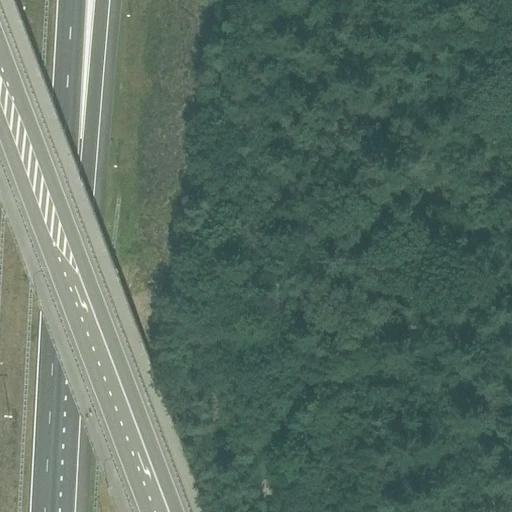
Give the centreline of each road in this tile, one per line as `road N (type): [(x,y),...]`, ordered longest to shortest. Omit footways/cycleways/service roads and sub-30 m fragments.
road 1 (secondary): [(162,511),(0,78)]
road 2 (motorway): [(43,511),(58,213)]
road 3 (motorway): [(58,213),(90,0)]
road 4 (motorway): [(58,213),(70,0)]
